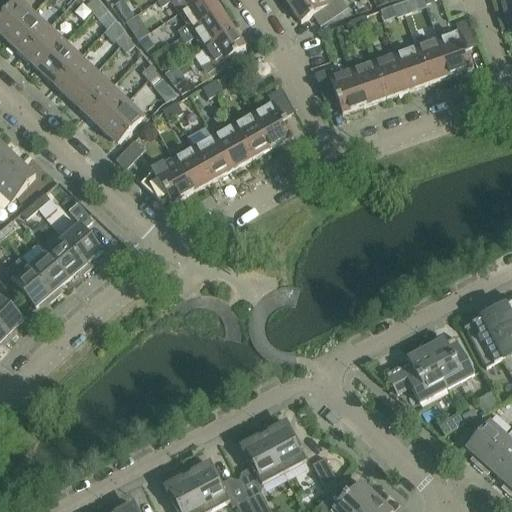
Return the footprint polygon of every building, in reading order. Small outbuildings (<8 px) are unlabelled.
[(204,0),(166,0),(158,5),(162,11),(171,5),(179,17),(204,0)] [(220,14),(210,0),(204,0),(179,17),(187,29),(178,36),(181,40),(220,14)] [(303,0),(282,0),(289,10),(303,0)] [(347,13),(338,0),(326,0),(327,0),(326,0),(303,0),(289,10),(301,28),(313,19),(321,30),(347,13)] [(101,8),(95,1),(86,9),(91,15),(101,8)] [(33,16),(18,2),(0,20),(0,39),(6,45),(33,16)] [(511,3),(501,7),(508,33),(511,31),(511,3)] [(411,15),(408,6),(401,8),(404,17),(411,15)] [(106,15),(101,8),(91,15),(97,22),(106,15)] [(404,17),(401,8),(393,11),(397,20),(404,17)] [(232,33),(220,14),(181,40),(186,47),(195,41),(203,52),(232,33)] [(50,32),(33,16),(6,45),(23,61),(50,32)] [(362,33),(368,30),(365,21),(358,23),(362,33)] [(362,33),(358,23),(350,26),(354,35),(362,33)] [(452,80),(473,73),(466,53),(477,49),(469,25),(457,29),(459,35),(438,42),(452,80)] [(116,26),(104,38),(113,47),(116,45),(119,49),(128,42),(123,35),(116,26)] [(64,45),(50,32),(23,61),(38,75),(64,45)] [(245,52),(232,33),(203,52),(211,65),(202,71),(206,78),(245,52)] [(147,40),(139,46),(147,56),(155,50),(147,40)] [(134,49),(128,42),(119,49),(125,56),(134,49)] [(452,80),(438,42),(416,50),(430,88),(452,80)] [(82,62),(64,45),(38,75),(55,91),(82,62)] [(430,88),(416,50),(394,57),(408,96),(430,88)] [(408,96),(394,57),(373,65),(387,103),(408,96)] [(96,75),(82,62),(55,91),(70,105),(96,75)] [(387,103),(373,65),(352,72),(365,111),(387,103)] [(157,77),(151,69),(142,77),(148,84),(157,77)] [(175,71),(166,78),(172,86),(181,80),(175,71)] [(365,111),(352,72),(330,80),(329,74),(315,79),(324,104),(335,100),(339,110),(342,119),(365,111)] [(113,91),(96,75),(70,105),(86,120),(113,91)] [(162,84),(157,77),(148,84),(154,91),(162,84)] [(221,94),(216,85),(208,90),(213,98),(221,94)] [(213,98),(208,90),(202,93),(207,102),(213,98)] [(128,105),(113,91),(86,120),(101,134),(128,105)] [(165,95),(164,102),(166,105),(176,100),(169,91),(165,95)] [(293,141),(282,123),(293,117),(279,94),(267,101),(271,107),(252,118),(272,153),(293,141)] [(118,150),(145,121),(128,105),(101,134),(118,150)] [(175,123),(184,118),(177,106),(169,111),(175,123)] [(175,123),(169,111),(162,115),(169,126),(175,123)] [(272,153),(252,118),(232,129),(252,164),(272,153)] [(252,164),(232,129),(212,140),(232,175),(252,164)] [(212,140),(206,131),(187,142),(192,151),(213,186),(232,175),(212,140)] [(126,174),(143,156),(133,147),(117,165),(126,174)] [(0,186),(19,166),(4,151),(0,155),(0,186)] [(213,186),(192,151),(173,163),(193,197),(213,186)] [(193,197),(173,163),(152,175),(152,177),(141,188),(162,208),(168,202),(172,209),(193,197)] [(0,196),(11,207),(35,181),(19,166),(0,186),(0,196)] [(50,204),(45,198),(33,208),(38,214),(50,204)] [(38,214),(33,208),(21,218),(26,225),(38,214)] [(93,226),(78,208),(68,215),(79,228),(62,243),(89,274),(94,270),(91,266),(103,256),(84,234),(93,226)] [(17,232),(12,226),(0,236),(5,242),(17,232)] [(89,274),(62,243),(46,257),(69,284),(80,275),(84,279),(89,274)] [(69,284),(46,257),(29,271),(56,302),(61,298),(58,294),(69,284)] [(29,271),(21,262),(4,276),(35,313),(47,303),(50,307),(56,302),(29,271)] [(0,331),(12,344),(17,339),(13,335),(24,324),(0,300),(0,331)] [(511,306),(493,316),(511,351),(511,306)] [(511,376),(511,351),(493,316),(464,332),(486,373),(503,364),(510,378),(511,376)] [(0,331),(0,348),(3,345),(7,349),(12,344),(0,331)] [(474,379),(454,341),(445,346),(443,343),(425,352),(447,393),(474,379)] [(447,393),(425,352),(407,362),(409,365),(400,370),(386,378),(397,399),(411,391),(420,408),(447,393)] [(489,396),(476,403),(483,417),(496,410),(489,396)] [(333,428),(340,421),(332,414),(325,421),(333,428)] [(466,429),(478,422),(474,414),(462,421),(466,429)] [(466,429),(462,421),(449,428),(453,436),(466,429)] [(506,440),(489,425),(465,452),(477,462),(473,466),(478,471),(506,440)] [(306,466),(285,427),(263,439),(284,478),(306,466)] [(284,478),(263,439),(241,451),(262,490),(284,478)] [(511,445),(506,440),(478,471),(483,475),(487,471),(498,481),(511,465),(511,445)] [(336,484),(325,462),(312,469),(323,490),(336,484)] [(511,497),(511,465),(498,481),(509,491),(505,495),(510,500),(511,497)] [(220,511),(230,507),(209,468),(187,479),(204,511),(220,511)] [(204,511),(187,479),(165,491),(175,511),(204,511)] [(367,511),(377,502),(360,487),(347,501),(337,491),(317,511),(367,511)] [(268,511),(261,496),(248,503),(253,511),(268,511)] [(387,511),(377,502),(367,511),(387,511)] [(253,511),(248,503),(236,509),(237,511),(253,511)]
